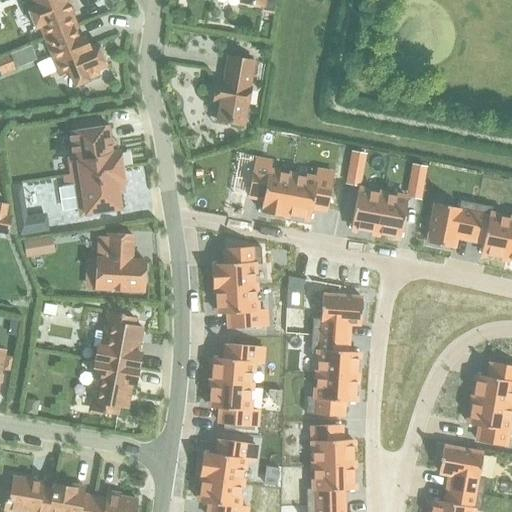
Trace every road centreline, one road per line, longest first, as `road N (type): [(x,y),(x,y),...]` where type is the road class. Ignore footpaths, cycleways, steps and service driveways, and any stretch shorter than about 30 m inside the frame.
road 1 (residential): [(173,221),(427,276)]
road 2 (residential): [(427,276),(396,400),(387,511)]
road 3 (residential): [(167,454),(181,340),(173,221)]
road 4 (residential): [(173,221),(147,74),(155,0)]
road 5 (residential): [(167,454),(0,424)]
